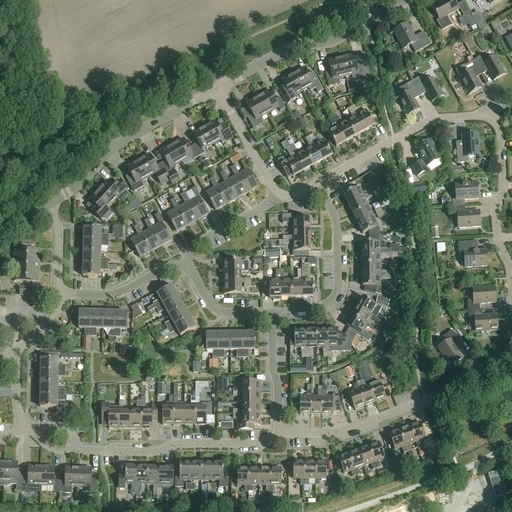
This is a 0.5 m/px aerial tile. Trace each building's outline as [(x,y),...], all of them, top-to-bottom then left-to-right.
[(452,0),(444,0),(431,7),(439,20),(436,21),(442,31),(451,26),(446,17),(458,10),(456,6),(452,0)] [(476,24),(470,13),(464,17),(470,28),(476,25),(476,24)] [(483,20),(476,24),(476,25),(478,29),(486,26),(483,20)] [(415,54),(430,45),(423,33),(413,38),(406,25),(394,32),(403,50),(411,46),(415,54)] [(466,29),(460,32),(463,37),(469,33),(466,29)] [(473,61),(481,75),(487,72),(493,82),(507,74),(503,66),(500,68),(494,57),(489,61),(483,55),(473,61)] [(345,77),(352,75),(353,79),(362,77),(369,76),(370,75),(367,63),(356,66),(353,56),(341,59),(345,77)] [(328,85),(334,84),(336,83),(338,81),(337,79),(345,77),(341,59),(328,62),(330,72),(325,73),(328,85)] [(475,79),(481,75),(473,61),(463,67),(465,74),(459,77),(465,88),(462,89),(466,97),(481,89),(475,79)] [(308,88),(311,92),(316,89),(318,94),(323,91),(313,73),(308,76),(304,69),(293,76),(302,91),(308,88)] [(302,91),(293,76),(282,82),(286,91),(282,93),(288,104),(293,101),(291,97),(302,91)] [(422,76),(412,82),(420,97),(426,93),(432,103),(446,95),(442,87),(439,89),(434,78),(428,81),(422,76)] [(414,100),(420,97),(412,82),(402,88),(403,95),(398,98),(403,109),(401,110),(405,118),(419,110),(414,100)] [(269,92),(258,99),(266,114),(278,108),(280,112),(285,109),(279,98),(274,101),(269,92)] [(254,130),(267,122),(263,116),(266,114),(258,99),(246,105),(253,116),(248,119),(254,130)] [(351,107),(354,114),(358,111),(352,100),(348,102),(351,107)] [(356,116),(364,132),(374,126),(365,111),(356,116)] [(298,112),(291,115),(295,121),(301,118),(298,112)] [(356,116),(346,122),(355,137),(364,132),(356,116)] [(329,127),(335,124),(332,118),(326,121),(329,127)] [(225,128),(220,131),(216,122),(204,129),(213,144),(220,140),(222,144),(231,139),(225,128)] [(346,122),(337,127),(346,142),(355,137),(346,122)] [(336,148),(346,142),(337,127),(327,132),(336,148)] [(213,144),(204,129),(193,135),(198,144),(193,146),(199,157),(204,154),(202,150),(213,144)] [(467,157),(479,156),(477,135),(461,136),(462,150),(456,150),(457,164),(468,163),(467,157)] [(322,161),(313,146),(312,143),(308,138),(304,140),(309,148),(304,151),(312,167),(322,161)] [(199,157),(193,146),(188,149),(183,140),(172,147),(181,162),(192,156),(194,160),(199,157)] [(323,141),(313,146),(322,161),(331,156),(323,141)] [(417,178),(422,174),(428,171),(426,167),(439,160),(438,157),(429,141),(415,149),(422,161),(411,167),(417,178)] [(312,167),(304,151),(298,154),(292,143),(288,145),(290,148),(289,148),(293,154),(294,156),(294,157),(303,172),(312,167)] [(182,181),(173,166),(181,162),(172,147),(161,153),(165,162),(161,164),(170,182),(171,182),(173,186),(182,181)] [(230,160),(232,165),(242,159),(239,154),(230,160)] [(161,187),(170,182),(161,164),(156,167),(149,156),(138,162),(147,178),(154,174),(161,187)] [(287,177),(292,174),(293,177),(303,172),(294,157),(285,162),(288,167),(283,170),(287,177)] [(208,160),(202,163),(206,170),(212,167),(208,160)] [(247,194),(258,188),(248,171),(250,170),(245,161),(241,163),(245,172),(239,175),(237,176),(247,194)] [(143,185),(141,181),(147,178),(138,162),(127,168),(132,177),(127,180),(133,191),(143,185)] [(227,182),(236,200),(247,194),(237,176),(239,175),(234,166),(230,169),(235,178),(229,181),(227,182)] [(226,205),(236,200),(227,182),(229,181),(224,172),(219,175),(224,183),(218,187),(216,188),(226,205)] [(216,188),(218,187),(213,178),(209,180),(214,189),(205,194),(215,211),(226,205),(216,188)] [(380,181),(373,184),(376,191),(383,188),(380,181)] [(121,203),(129,195),(124,190),(125,190),(118,183),(114,188),(107,182),(98,192),(111,204),(116,199),(121,203)] [(452,201),(452,208),(464,207),(464,201),(478,200),(476,184),(455,186),(456,201),(452,201)] [(418,185),(409,187),(410,196),(420,194),(418,185)] [(197,221),(208,215),(199,198),(200,197),(195,188),(191,190),(196,199),(189,203),(188,204),(197,221)] [(343,195),(348,205),(373,193),(371,189),(362,193),(359,188),(343,195)] [(98,192),(89,201),(96,208),(92,213),(103,223),(110,215),(110,213),(107,209),(111,204),(98,192)] [(374,197),(373,193),(348,205),(353,215),(369,207),(366,201),(374,197)] [(188,204),(189,203),(185,194),(180,196),(185,205),(179,208),(177,209),(187,227),(197,221),(188,204)] [(134,197),(128,201),(134,209),(140,205),(134,197)] [(450,199),(441,200),(442,207),(450,207),(450,199)] [(177,209),(179,208),(174,200),(170,202),(175,211),(166,215),(176,233),(187,227),(177,209)] [(358,225),(373,217),(369,207),(353,215),(358,225)] [(464,207),(452,208),(453,214),(457,214),(458,229),(480,228),(479,212),(465,213),(464,207)] [(389,209),(382,212),(376,216),(378,219),(391,213),(389,209)] [(161,247),(171,241),(162,224),(164,223),(159,214),(154,216),(159,225),(153,228),(151,229),(161,247)] [(373,217),(358,225),(362,235),(378,227),(373,217)] [(310,230),(309,219),(282,220),(282,224),(292,224),(292,230),(310,230)] [(140,235),(150,253),(161,247),(151,229),(153,228),(148,220),(144,222),(149,231),(142,234),(140,235)] [(139,259),(150,253),(140,235),(142,234),(137,225),(133,228),(138,237),(130,241),(139,259)] [(112,227),(112,240),(122,240),(123,228),(112,227)] [(84,228),(83,240),(108,241),(109,235),(101,235),(101,229),(84,228)] [(431,229),(432,240),(439,239),(437,229),(431,229)] [(282,242),(289,241),(292,241),(310,241),(310,230),(292,230),(292,237),(282,237),(282,242)] [(83,253),(100,253),(100,247),(108,247),(108,241),(83,240),(83,253)] [(310,241),(292,241),(289,241),(282,242),(283,246),(292,246),(293,252),(310,252),(310,241)] [(465,268),(486,267),(485,251),(478,252),(477,242),(458,243),(459,255),(464,254),(465,268)] [(390,249),(380,249),(380,243),(362,243),(362,254),(390,254),(399,254),(399,246),(390,246),(390,249)] [(447,243),(439,244),(440,252),(448,251),(447,243)] [(38,283),(39,252),(15,251),(13,282),(38,283)] [(83,265),(108,265),(108,259),(100,259),(100,253),(83,253),(83,265)] [(390,254),(362,254),(362,265),(380,265),(380,259),(390,259),(390,254)] [(240,273),(240,272),(248,272),(248,262),(222,262),(223,273),(240,273)] [(108,265),(83,265),(82,277),(99,277),(100,271),(108,271),(108,265)] [(301,270),(302,298),(313,297),(312,280),(305,280),(305,265),(301,265),(301,270)] [(390,272),(380,272),(380,265),(362,265),(362,276),(390,276),(390,272)] [(297,280),(291,280),(291,298),(302,298),(301,270),(297,270),(297,280)] [(269,281),(269,298),(280,298),(280,271),(275,271),(275,281),(269,281)] [(291,298),(291,280),(284,281),(284,271),(280,271),(280,298),(291,298)] [(223,273),(223,284),(241,284),(240,273),(223,273)] [(390,276),(362,276),(362,287),(376,287),(380,287),(380,280),(390,280),(390,276)] [(241,295),(241,284),(223,284),(223,295),(241,295)] [(153,304),(155,309),(177,297),(171,286),(156,294),(160,300),(153,304)] [(467,301),(467,312),(482,311),(481,304),(495,303),(494,288),(472,289),(473,301),(467,301)] [(183,307),(177,297),(155,309),(158,314),(165,310),(168,315),(183,307)] [(390,300),(377,297),(376,304),(388,307),(390,300)] [(362,298),(356,308),(384,323),(387,319),(374,312),(377,307),(362,298)] [(143,316),(137,305),(131,309),(133,312),(133,322),(143,316)] [(189,318),(183,307),(168,315),(171,321),(164,325),(167,330),(189,318)] [(356,308),(351,317),(367,326),(370,320),(382,327),(384,323),(356,308)] [(482,311),(467,312),(468,322),(475,322),(476,333),(497,331),(496,316),(482,317),(482,311)] [(90,337),(91,312),(78,312),(78,329),(85,329),(84,337),(90,337)] [(91,312),(90,337),(96,337),(96,329),(102,330),(103,313),(91,312)] [(103,313),(102,330),(109,330),(108,338),(114,338),(115,313),(103,313)] [(127,313),(115,313),(114,338),(116,338),(120,338),(120,330),(127,330),(127,313)] [(351,345),(356,336),(368,343),(372,336),(363,331),(367,326),(351,317),(346,327),(349,328),(345,335),(351,345)] [(189,318),(167,330),(170,335),(177,331),(180,337),(195,328),(189,318)] [(334,328),(326,328),(326,330),(327,348),(327,358),(331,358),(331,353),(338,353),(338,348),(351,348),(351,345),(345,335),(338,335),(338,330),(334,330),(334,328)] [(326,330),(316,331),(316,348),(323,348),(323,358),(327,358),(327,348),(326,330)] [(305,331),(294,331),(294,349),(300,349),(300,353),(301,353),(302,358),(305,358),(305,331)] [(316,331),(305,331),(305,358),(310,358),(310,351),(305,351),(305,348),(316,348),(316,331)] [(449,367),(462,358),(455,347),(460,343),(452,331),(443,337),(447,343),(437,349),(449,367)] [(212,359),(218,359),(218,334),(205,334),(206,351),(212,351),(212,359)] [(230,334),(218,334),(218,359),(224,359),(224,351),(230,351),(230,334)] [(242,334),(230,334),(230,351),(236,351),(236,359),(242,359),(242,334)] [(242,334),(242,359),(248,359),(248,351),(254,351),(254,334),(242,334)] [(40,359),(40,371),(65,372),(65,366),(57,366),(58,359),(40,359)] [(209,361),(209,373),(218,373),(218,360),(209,361)] [(350,368),(344,370),(347,380),(354,377),(350,368)] [(368,368),(363,370),(367,379),(373,376),(371,370),(370,371),(368,368)] [(40,383),(57,384),(57,378),(65,378),(65,372),(40,371),(40,383)] [(217,377),(217,393),(226,393),(226,377),(221,377),(217,377)] [(367,380),(375,402),(385,398),(379,382),(373,385),(370,378),(367,380)] [(365,406),(375,402),(367,380),(357,384),(359,390),(365,406)] [(233,393),(260,393),(260,382),(251,382),(244,382),(242,382),(242,389),(233,389),(233,393)] [(40,396),(65,396),(65,390),(57,390),(57,384),(40,383),(40,396)] [(354,410),(365,406),(359,390),(357,384),(352,385),(355,391),(348,393),(354,410)] [(311,415),(311,398),(311,391),(307,391),(307,398),(300,397),(300,415),(311,415)] [(311,398),(311,415),(321,415),(322,391),(317,391),(317,398),(311,398)] [(341,413),(338,395),(332,395),(332,398),(326,397),(326,391),(322,391),(321,415),(333,415),(333,412),(341,412),(341,413)] [(242,393),(242,404),(260,404),(260,393),(233,393),(233,398),(240,398),(240,393),(242,393)] [(173,398),(173,426),(184,426),(184,408),(184,404),(177,404),(177,395),(173,395),(173,398)] [(195,405),(195,408),(195,426),(206,426),(206,417),(211,417),(211,405),(199,405),(199,395),(195,395),(195,398),(195,405)] [(65,396),(40,396),(40,408),(57,408),(57,402),(65,402),(65,396)] [(152,429),(152,421),(157,421),(157,407),(151,407),(151,412),(146,412),(146,398),(141,398),(141,399),(141,429),(152,429)] [(162,426),(173,426),(173,398),(169,398),(169,404),(167,404),(167,408),(162,408),(162,426)] [(137,412),(130,412),(130,430),(141,429),(141,399),(137,399),(137,412)] [(119,412),(119,409),(119,407),(109,407),(109,404),(101,404),(101,417),(108,417),(108,430),(119,430),(119,412)] [(260,404),(242,404),(242,410),(233,410),(233,415),(260,415),(260,404)] [(184,408),(184,426),(195,426),(195,408),(184,408)] [(130,412),(119,412),(119,430),(130,430),(130,412)] [(260,415),(233,415),(233,419),(242,419),(242,425),(237,425),(237,431),(254,431),(254,426),(260,426),(260,415)] [(420,423),(409,427),(415,443),(417,449),(421,448),(419,442),(426,439),(420,423)] [(409,445),(415,443),(409,427),(399,431),(407,453),(411,451),(409,445)] [(407,453),(399,431),(388,434),(394,451),(401,448),(403,454),(407,453)] [(368,447),(376,469),(380,468),(378,462),(385,459),(379,443),(368,447)] [(368,447),(358,451),(364,467),(370,465),(372,471),(376,469),(368,447)] [(358,451),(348,454),(356,477),(360,475),(358,469),(364,467),(358,451)] [(352,478),(356,477),(348,454),(337,458),(343,474),(350,472),(352,478)] [(304,480),(304,462),(293,462),(293,479),(300,480),(300,486),(304,486),(304,480)] [(308,480),(315,480),(315,462),(304,462),(304,480),(304,486),(308,486),(308,480)] [(326,462),(315,462),(315,480),(315,486),(319,486),(319,480),(326,480),(326,462)] [(10,485),(16,485),(16,492),(22,492),(22,480),(17,480),(17,464),(4,464),(4,482),(5,482),(4,487),(7,487),(9,486),(10,485)] [(190,482),(190,464),(179,464),(179,479),(175,478),(175,488),(184,488),(184,482),(190,482)] [(201,482),(201,464),(190,464),(190,482),(201,482)] [(212,482),(212,464),(201,464),(201,482),(212,482)] [(228,479),(223,479),(223,464),(212,464),(212,482),(219,482),(219,488),(228,488),(228,479)] [(158,468),(157,500),(157,496),(162,496),(162,486),(173,487),(173,467),(164,466),(164,469),(158,468)] [(124,490),(125,485),(131,485),(131,495),(135,495),(135,500),(136,468),(125,467),(125,475),(119,475),(118,490),(124,490)] [(41,486),(41,468),(28,468),(28,480),(22,480),(22,492),(28,493),(28,485),(41,486)] [(41,468),(41,486),(53,486),(53,494),(62,494),(62,481),(54,481),(54,469),(41,468)] [(140,495),(140,485),(147,486),(147,468),(136,468),(135,500),(139,500),(139,495),(140,495)] [(153,486),(153,489),(153,500),(157,500),(158,468),(147,468),(147,486),(153,486)] [(71,487),(78,487),(78,469),(65,469),(65,482),(62,481),(62,494),(71,494),(71,487)] [(78,469),(78,487),(90,488),(90,492),(96,492),(97,480),(91,480),(91,470),(78,469)] [(248,493),(248,469),(237,469),(237,486),(244,486),(244,493),(248,493)] [(248,469),(248,493),(252,493),(252,486),(259,486),(259,469),(248,469)] [(259,469),(259,486),(265,486),(265,493),(269,493),(270,493),(270,469),(259,469)] [(281,469),(270,469),(270,493),(269,493),(269,505),(285,505),(285,500),(274,500),(274,486),(281,486),(281,469)] [(454,485),(457,493),(465,490),(462,482),(454,485)] [(387,511),(429,511),(430,511),(442,507),(437,491),(405,502),(403,508),(395,505),(389,508),(387,511)]
